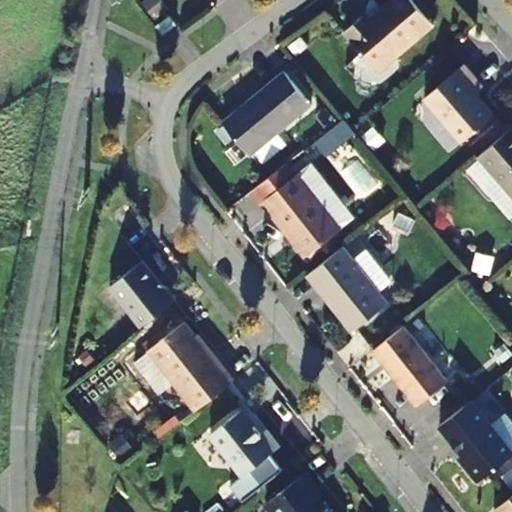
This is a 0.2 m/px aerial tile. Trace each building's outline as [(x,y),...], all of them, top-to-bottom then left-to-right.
[(434,25),(412,0),(394,0),(366,24),(361,18),(345,32),(378,73),(434,25)] [(176,24),(170,15),(156,25),(163,34),(176,24)] [(482,86),(464,65),(424,99),(462,142),(494,115),(475,93),(482,86)] [(312,104),(285,70),(255,94),(257,96),(241,110),(239,107),(223,121),(250,155),(312,104)] [(511,128),(478,156),(511,195),(511,128)] [(341,229),(298,174),(262,201),(287,233),(288,232),(291,233),(295,238),(294,241),(293,241),(306,257),(341,229)] [(388,303),(343,246),(307,274),(352,331),(388,303)] [(141,326),(177,298),(166,285),(164,287),(143,260),(110,286),(141,326)] [(211,355),(184,321),(149,350),(196,410),(234,380),(213,353),(211,355)] [(447,381),(403,326),(373,350),(417,405),(447,381)] [(511,454),(511,452),(471,400),(439,425),(468,463),(467,470),(473,477),(480,478),(481,479),(511,454)] [(262,433),(242,409),(210,434),(242,474),(279,445),(267,429),(262,433)] [(317,486),(306,470),(266,502),(273,511),(334,511),(316,487),(317,486)] [(511,511),(511,494),(493,510),(494,511),(511,511)]
